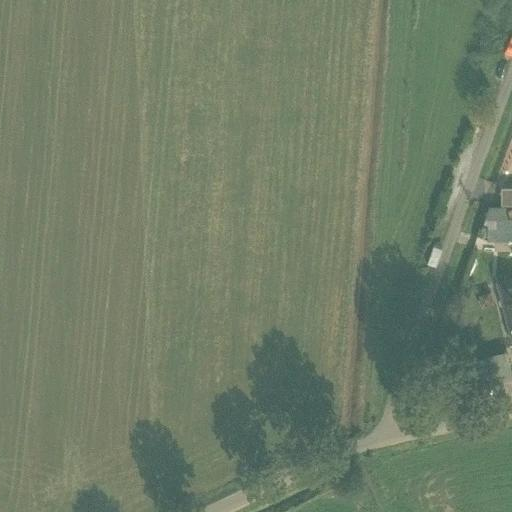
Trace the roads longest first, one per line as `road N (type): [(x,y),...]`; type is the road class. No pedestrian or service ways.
road 1 (residential): [(511,78),(377,440)]
road 2 (unclassified): [(221,511),(377,440)]
road 3 (unclassified): [(377,440),(511,408)]
